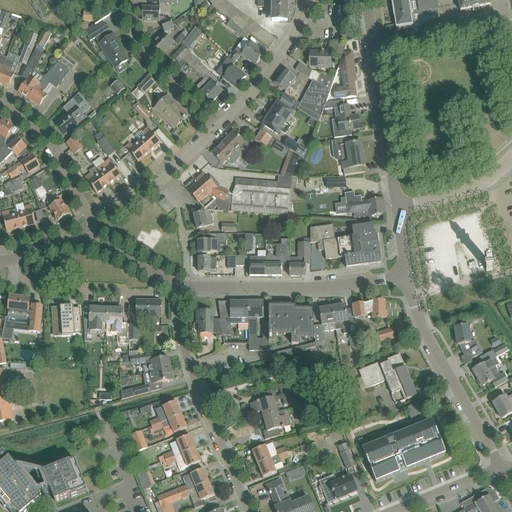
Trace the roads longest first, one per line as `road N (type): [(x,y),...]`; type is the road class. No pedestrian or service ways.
road 1 (residential): [(249,511),(183,343),(178,287)]
road 2 (residential): [(405,278),(330,287),(178,287)]
road 3 (residential): [(503,468),(405,278)]
road 4 (residential): [(160,278),(153,289),(57,287),(17,278),(8,259)]
road 5 (residential): [(398,209),(374,48)]
road 6 (residential): [(218,130),(144,51),(133,0)]
road 7 (residential): [(218,130),(287,43),(306,0)]
road 8 (residential): [(89,213),(55,151),(0,105)]
road 9 (residential): [(374,48),(506,22)]
